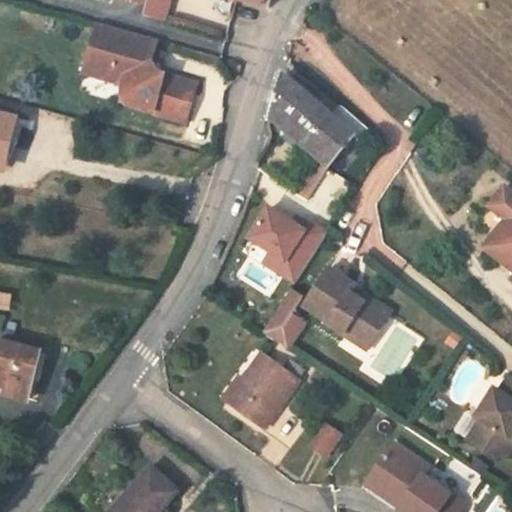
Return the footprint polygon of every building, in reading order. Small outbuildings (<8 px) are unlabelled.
[(148,0),(146,7),(153,9),(156,0),(148,0)] [(170,33),(179,0),(156,0),(153,9),(148,27),(170,33)] [(213,0),(245,9),(272,17),(274,18),(278,0),(213,0)] [(210,94),(166,83),(159,69),(165,49),(109,33),(95,80),(108,83),(114,80),(123,82),(121,87),(136,91),(144,100),(140,114),(198,131),(210,94)] [(272,119),(328,165),(362,128),(287,69),(272,119)] [(136,91),(131,111),(140,114),(144,100),(136,91)] [(21,148),(25,127),(0,121),(0,171),(11,173),(15,147),(21,148)] [(486,208),(503,222),(485,248),(511,270),(511,188),(508,185),(486,208)] [(242,252),(294,283),(327,236),(270,203),(256,223),(242,252)] [(360,292),(334,273),(308,312),(334,329),(331,336),(346,345),(352,336),(377,353),(399,322),(373,304),(368,311),(354,300),(360,292)] [(293,291),(267,332),(289,345),(306,322),(290,313),(303,294),(293,291)] [(0,321),(14,324),(16,306),(0,303),(0,321)] [(377,353),(352,336),(346,345),(370,361),(377,353)] [(0,400),(40,407),(48,359),(5,352),(0,384),(0,400)] [(261,438),(297,391),(260,363),(242,387),(226,410),(261,438)] [(234,381),(217,403),(226,410),(242,387),(234,381)] [(511,389),(505,401),(500,397),(482,426),(486,429),(472,450),(498,469),(511,463),(511,389)] [(328,424),(313,446),(328,458),(343,435),(328,424)] [(456,511),(409,473),(416,464),(400,451),(372,486),(404,511),(456,511)] [(177,511),(185,505),(157,478),(121,511),(177,511)] [(366,493),(389,511),(404,511),(372,486),(366,493)]
